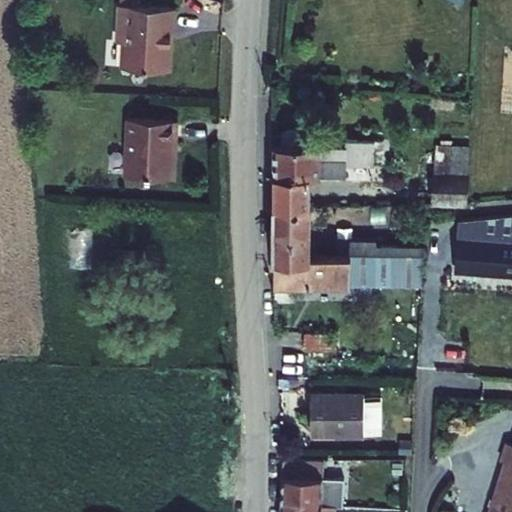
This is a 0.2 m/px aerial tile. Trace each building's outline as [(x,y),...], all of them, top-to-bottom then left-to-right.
[(129,2),(127,41),(136,42),(135,66),(182,69),(186,5),(129,2)] [(185,142),(189,142),(191,119),(141,116),(136,174),(182,178),(185,142)] [(343,144),(272,137),(272,200),(308,201),(309,169),(343,171),(345,156),(371,159),(373,138),(343,135),(343,144)] [(429,142),(426,193),(459,199),(464,144),(429,142)] [(308,249),(308,201),(272,200),(271,248),(308,249)] [(511,217),(458,222),(456,270),(511,272),(511,217)] [(374,279),(420,279),(424,237),(350,237),(350,249),(375,249),(374,279)] [(331,280),(348,279),(350,249),(332,248),(308,249),(271,248),(272,273),(331,274),(331,280)] [(348,279),(374,279),(375,249),(350,249),(348,279)] [(331,320),(304,321),(304,340),(331,340),(331,320)] [(364,398),(311,397),(310,436),(363,436),(364,398)] [(503,454),(485,511),(511,511),(511,432),(505,431),(499,453),(503,454)] [(279,458),(280,478),(321,480),(322,459),(279,458)] [(280,478),(282,504),(320,505),(343,506),(343,493),(321,493),(321,480),(280,478)]
